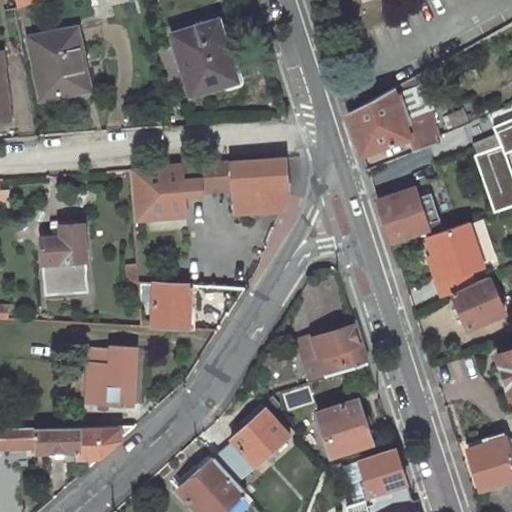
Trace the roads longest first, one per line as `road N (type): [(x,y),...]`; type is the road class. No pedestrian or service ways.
road 1 (residential): [(67,511),(191,403),(285,259)]
road 2 (residential): [(324,129),(0,154)]
road 3 (residential): [(359,234),(450,511)]
road 4 (residential): [(284,0),(324,129)]
